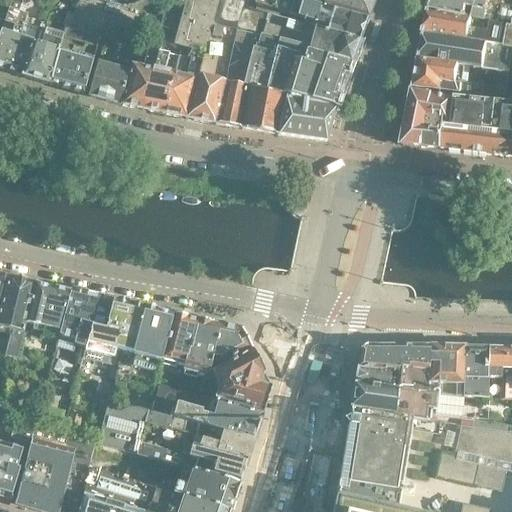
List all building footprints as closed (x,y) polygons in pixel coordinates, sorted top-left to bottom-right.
[(11,0),(1,32),(0,34),(0,70),(22,78),(33,44),(37,33),(23,29),(27,16),(20,13),(24,0),(11,0)] [(178,1),(178,2),(172,25),(174,26),(169,44),(205,52),(203,54),(231,61),(226,83),(250,88),(286,97),(336,110),(351,65),(308,54),(309,48),(212,24),(217,0),(191,0),(191,4),(178,1)] [(218,0),(212,24),(309,48),(308,54),(351,65),(359,41),(327,32),(259,12),(218,0)] [(260,2),(259,12),(327,32),(359,41),(360,41),(367,20),(350,15),(333,10),(333,11),(322,8),(320,7),(299,0),(255,0),(256,1),(260,2)] [(299,0),(320,7),(322,8),(333,11),(333,10),(350,15),(367,20),(373,0),(299,0)] [(474,0),(433,0),(430,11),(473,19),(480,20),(491,23),(511,27),(511,6),(479,0),(474,0),(475,0),(474,0)] [(430,11),(425,34),(511,50),(511,27),(491,23),(489,32),(471,29),(473,19),(430,11)] [(69,27),(73,15),(66,13),(62,25),(69,27)] [(108,26),(105,37),(113,38),(115,27),(108,26)] [(65,27),(62,38),(96,48),(100,37),(65,27)] [(33,44),(22,78),(49,86),(58,52),(59,50),(61,39),(62,34),(38,28),(37,33),(33,44)] [(511,50),(425,34),(420,59),(508,73),(511,73),(511,50)] [(58,52),(49,86),(65,91),(83,96),(84,93),(93,60),(59,50),(58,52)] [(130,65),(120,107),(142,111),(159,54),(147,52),(143,68),(130,65)] [(159,54),(142,111),(164,116),(175,75),(179,60),(159,54)] [(175,75),(164,116),(186,120),(196,79),(197,76),(200,64),(180,59),(179,60),(175,75)] [(415,86),(414,88),(419,89),(419,90),(504,100),(506,88),(508,73),(420,59),(420,60),(419,62),(420,62),(415,86)] [(97,63),(88,97),(120,107),(130,65),(109,60),(107,66),(97,63)] [(196,79),(186,120),(205,124),(215,125),(226,83),(217,81),(197,76),(196,79)] [(215,125),(242,130),(250,88),(226,83),(215,125)] [(242,130),(277,136),(286,97),(250,88),(242,130)] [(457,99),(414,93),(404,147),(443,150),(446,127),(453,127),(454,125),(457,99)] [(277,136),(327,143),(336,110),(286,97),(277,136)] [(511,132),(511,101),(509,104),(501,104),(457,99),(454,125),(511,132)] [(446,127),(443,150),(511,158),(511,132),(454,125),(453,127),(446,127)] [(298,218),(303,217),(301,194),(291,193),(289,205),(290,211),(292,216),(298,218)] [(0,308),(0,328),(10,331),(4,356),(17,360),(23,334),(25,324),(34,284),(8,278),(4,295),(0,308)] [(34,284),(25,324),(33,326),(30,339),(39,341),(43,329),(59,334),(70,292),(55,289),(52,290),(34,284)] [(59,334),(59,337),(56,348),(73,353),(74,347),(80,349),(79,353),(84,355),(87,345),(91,328),(105,331),(112,302),(86,296),(70,292),(59,334)] [(91,328),(87,345),(116,352),(116,351),(133,355),(144,309),(112,302),(105,331),(91,328)] [(133,355),(132,357),(134,357),(132,367),(158,375),(161,364),(161,362),(173,316),(156,312),(144,309),(133,355)] [(173,316),(161,362),(183,368),(182,373),(183,373),(196,321),(173,316)] [(196,321),(183,373),(197,377),(196,382),(192,383),(189,391),(198,394),(203,378),(209,375),(213,359),(219,334),(221,327),(215,326),(196,321)] [(219,334),(213,359),(219,361),(221,368),(251,352),(240,332),(239,331),(229,329),(221,327),(219,334)] [(361,351),(358,368),(398,373),(397,383),(415,385),(417,371),(428,372),(429,348),(366,347),(361,351)] [(428,372),(428,385),(439,385),(455,386),(455,397),(462,398),(464,349),(429,348),(428,372)] [(464,349),(462,398),(463,398),(488,399),(488,369),(487,369),(487,359),(488,350),(464,349)] [(511,350),(488,350),(488,369),(488,379),(500,379),(499,400),(511,400),(511,350)] [(218,388),(217,389),(220,389),(236,393),(249,384),(269,389),(263,376),(264,375),(251,352),(221,368),(210,374),(218,388)] [(108,364),(105,375),(114,377),(116,366),(108,364)] [(358,368),(355,384),(396,390),(398,373),(358,368)] [(132,378),(130,384),(152,390),(154,384),(132,378)] [(213,402),(217,403),(262,415),(271,389),(269,389),(249,384),(236,393),(220,389),(217,389),(213,402)] [(355,384),(351,410),(431,421),(432,417),(433,409),(434,409),(436,396),(396,390),(355,384)] [(173,418),(174,418),(235,437),(235,436),(253,442),(262,415),(217,403),(213,402),(158,386),(152,412),(173,418)] [(433,409),(432,417),(461,420),(463,398),(462,398),(455,397),(439,395),(439,396),(436,396),(434,409),(433,409)] [(148,410),(108,400),(97,447),(136,457),(148,410)] [(364,505),(364,504),(366,505),(366,506),(393,511),(394,511),(395,511),(397,511),(412,419),(351,410),(351,411),(352,411),(337,499),(339,499),(364,505)] [(193,447),(246,463),(253,442),(235,436),(235,437),(174,418),(173,418),(152,412),(149,411),(146,423),(196,436),(193,447)] [(77,431),(81,415),(72,413),(68,429),(77,431)] [(510,424),(462,418),(461,428),(509,434),(510,424)] [(31,445),(17,500),(16,505),(40,511),(73,511),(79,492),(90,460),(88,459),(92,443),(34,427),(14,423),(11,435),(12,436),(11,439),(31,445)] [(239,485),(246,463),(193,447),(196,436),(146,423),(136,457),(182,469),(239,485)] [(441,454),(436,478),(501,493),(506,472),(511,473),(511,434),(509,434),(460,428),(454,457),(441,454)] [(0,498),(8,501),(9,498),(10,496),(11,496),(17,475),(15,475),(22,452),(18,450),(18,448),(12,446),(11,448),(0,444),(0,498)] [(229,511),(230,511),(155,489),(91,469),(83,496),(136,511),(229,511)] [(230,511),(239,485),(182,469),(177,486),(166,483),(163,492),(230,511)] [(136,511),(83,496),(78,511),(136,511)] [(364,504),(364,505),(339,499),(337,499),(336,499),(333,511),(324,511),(320,507),(321,502),(313,501),(304,499),(301,511),(490,511),(491,511),(461,504),(461,506),(453,504),(451,511),(398,511),(397,511),(395,511),(394,511),(393,511),(366,506),(366,505),(364,504)]
